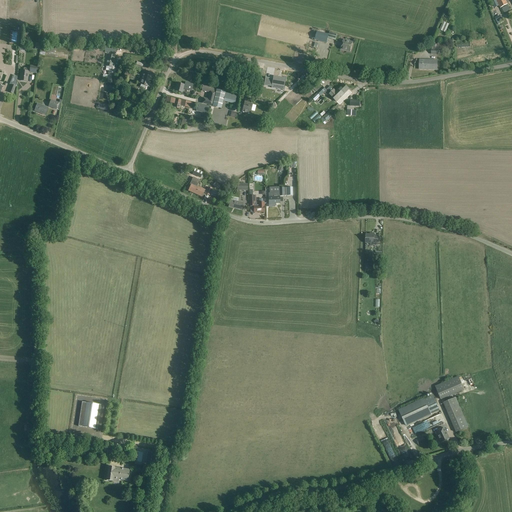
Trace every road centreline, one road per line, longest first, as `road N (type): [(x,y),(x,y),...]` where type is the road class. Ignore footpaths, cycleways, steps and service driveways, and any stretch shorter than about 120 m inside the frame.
road 1 (unclassified): [(126,169),(171,65),(185,53),(386,80),(511,63)]
road 2 (unclassified): [(511,252),(387,212),(232,214),(126,169)]
road 3 (unclassified): [(231,511),(281,492),(346,486),(511,442)]
road 4 (unclassified): [(126,169),(0,117)]
